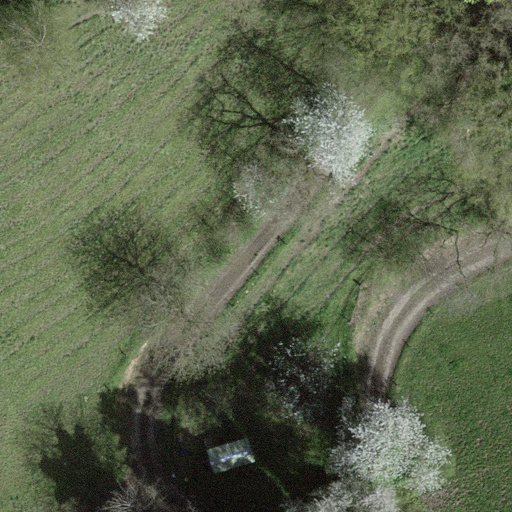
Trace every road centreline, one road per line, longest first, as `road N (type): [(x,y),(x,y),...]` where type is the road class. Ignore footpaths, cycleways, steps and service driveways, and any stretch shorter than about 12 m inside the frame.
road 1 (track): [(163,511),(139,450),(151,387),(195,307),(455,0)]
road 2 (track): [(511,238),(455,262),(396,319),(354,417),(305,491),(267,511)]
